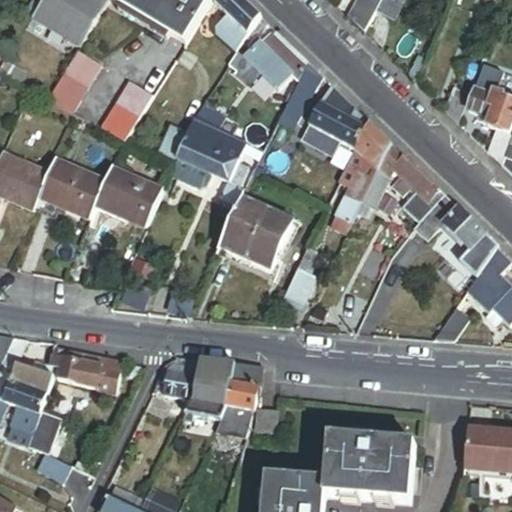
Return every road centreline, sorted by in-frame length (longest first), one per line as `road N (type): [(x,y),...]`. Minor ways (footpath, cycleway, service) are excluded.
road 1 (residential): [(0,311),(167,346),(511,383)]
road 2 (residential): [(285,0),(511,218)]
